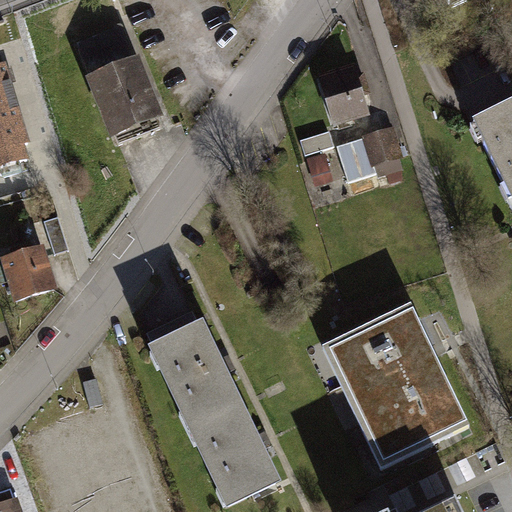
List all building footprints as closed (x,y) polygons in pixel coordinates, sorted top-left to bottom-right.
[(114,32),(79,46),(117,143),(160,127),(124,36),(114,32)] [(0,169),(26,162),(21,146),(27,144),(3,68),(0,68),(0,169)] [(355,71),(322,81),(336,125),(368,115),(362,96),(368,94),(363,77),(357,79),(355,71)] [(511,111),(491,122),(511,167),(511,111)] [(301,141),(305,156),(334,148),(329,133),(301,141)] [(391,133),(339,149),(349,183),(378,174),(379,177),(402,170),(391,133)] [(325,155),(308,160),(313,176),(329,171),(325,155)] [(59,219),(45,224),(55,257),(69,253),(59,219)] [(20,256),(5,261),(6,263),(0,264),(0,277),(2,284),(11,281),(17,301),(54,290),(42,250),(31,254),(29,246),(18,250),(20,256)] [(412,303),(321,347),(380,467),(470,423),(412,303)] [(217,319),(164,343),(239,506),(292,482),(217,319)] [(42,511),(35,491),(0,502),(0,511),(42,511)]
